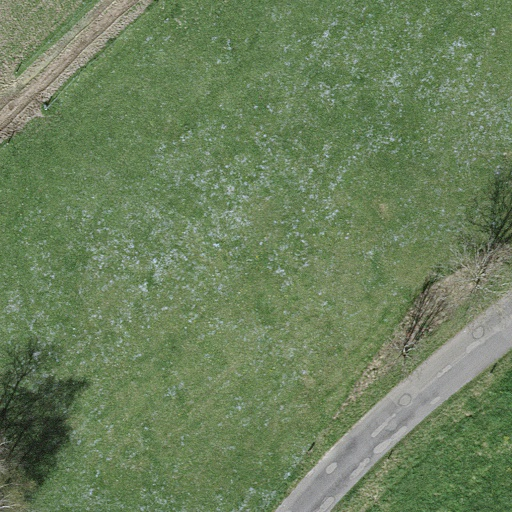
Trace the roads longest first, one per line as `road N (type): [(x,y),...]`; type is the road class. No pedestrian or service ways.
road 1 (unclassified): [(306,511),(417,398),(511,322)]
road 2 (track): [(0,116),(124,0)]
